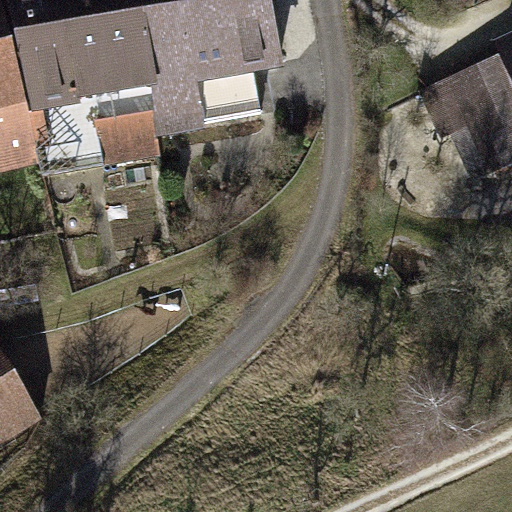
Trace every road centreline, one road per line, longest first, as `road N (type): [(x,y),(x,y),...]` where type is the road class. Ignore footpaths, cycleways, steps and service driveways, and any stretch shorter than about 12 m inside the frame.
road 1 (residential): [(306,0),(336,178),(313,267),(71,511)]
road 2 (track): [(511,441),(358,511)]
